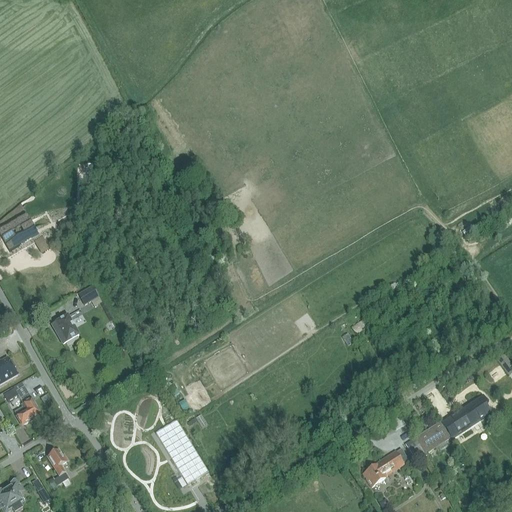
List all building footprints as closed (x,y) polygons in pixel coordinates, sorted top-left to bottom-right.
[(14,210),(0,221),(0,234),(10,252),(39,235),(22,206),(21,205),(21,204),(14,210)] [(42,237),(33,241),(41,255),(49,251),(42,237)] [(93,288),(79,296),(85,307),(91,303),(93,302),(99,298),(93,288)] [(73,325),(69,317),(52,327),(63,346),(80,337),(75,328),(74,328),(73,326),(73,325)] [(351,329),(356,336),(366,329),(362,322),(351,329)] [(353,344),(348,335),(342,338),(348,348),(353,344)] [(15,368),(11,361),(9,362),(7,359),(0,363),(0,386),(17,376),(15,373),(13,370),(15,368)] [(511,367),(506,359),(498,364),(508,378),(511,375),(511,367)] [(40,415),(31,400),(28,395),(25,390),(24,388),(23,388),(21,385),(14,389),(14,390),(16,393),(18,397),(20,400),(23,405),(24,407),(32,419),(34,420),(38,418),(38,416),(40,415)] [(14,389),(4,395),(8,403),(18,397),(16,393),(14,390),(14,389)] [(46,396),(40,399),(43,405),(48,402),(50,400),(47,395),(46,396)] [(447,419),(440,424),(446,432),(453,428),(457,434),(457,435),(469,427),(469,426),(479,419),(480,422),(484,420),(491,415),(487,409),(486,410),(484,407),(488,405),(486,403),(487,403),(483,396),(478,400),(478,401),(450,419),(450,420),(449,421),(447,419)] [(424,401),(417,405),(419,409),(427,405),(424,401)] [(22,409),(14,414),(21,426),(22,425),(25,426),(28,424),(28,422),(32,419),(24,407),(23,405),(20,406),(22,409)] [(398,415),(388,422),(395,433),(405,427),(398,415)] [(201,416),(196,419),(198,423),(202,429),(207,426),(201,416)] [(187,424),(189,428),(197,423),(195,419),(190,422),(187,424)] [(177,423),(156,435),(187,487),(208,475),(196,454),(177,423)] [(440,424),(427,432),(415,440),(425,456),(437,448),(438,448),(445,443),(450,440),(446,433),(440,424)] [(453,428),(446,432),(450,439),(457,434),(453,428)] [(426,458),(425,456),(415,440),(405,446),(411,455),(413,458),(417,464),(426,458)] [(445,443),(438,448),(441,453),(448,448),(445,443)] [(400,450),(395,453),(404,466),(409,463),(408,461),(413,458),(411,455),(406,458),(400,450)] [(47,459),(59,478),(54,481),(54,480),(52,480),(54,483),(57,488),(62,484),(68,481),(69,480),(66,475),(61,467),(68,463),(63,456),(63,457),(59,451),(57,452),(56,451),(50,455),(51,456),(47,459)] [(363,476),(371,489),(386,480),(385,478),(404,466),(395,453),(376,465),(377,467),(366,474),(363,476)] [(10,484),(12,488),(4,493),(2,491),(0,492),(0,511),(1,511),(21,511),(24,511),(21,507),(25,504),(20,496),(25,493),(17,480),(10,484)] [(50,501),(42,488),(38,481),(37,481),(32,484),(38,493),(37,494),(44,505),(50,501)] [(385,500),(378,505),(382,511),(390,507),(385,500)]
